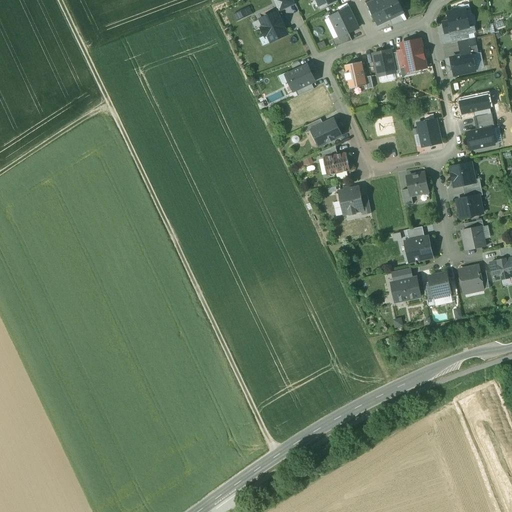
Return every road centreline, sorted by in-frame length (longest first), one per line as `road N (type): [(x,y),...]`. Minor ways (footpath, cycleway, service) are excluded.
road 1 (track): [(275,456),(59,0)]
road 2 (tertiary): [(197,511),(275,456),(437,366),(511,348)]
road 3 (residential): [(324,61),(371,169),(434,158)]
road 4 (residential): [(434,158),(458,153),(428,22)]
road 5 (track): [(107,106),(0,173)]
